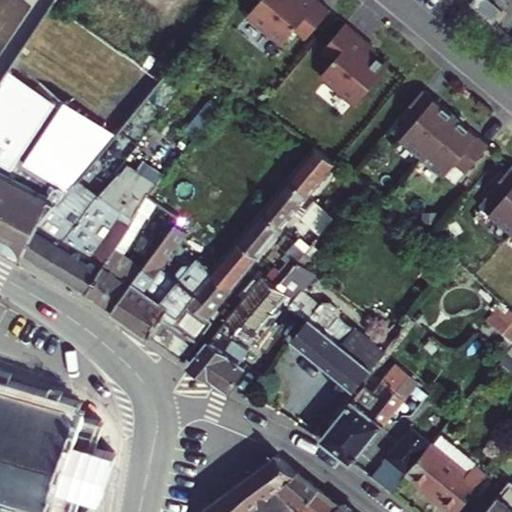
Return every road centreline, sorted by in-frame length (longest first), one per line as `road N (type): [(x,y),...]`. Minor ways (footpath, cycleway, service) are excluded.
road 1 (residential): [(374,511),(267,433),(214,413),(154,407)]
road 2 (secondary): [(0,276),(100,341),(154,407)]
road 3 (residential): [(394,0),(511,98)]
